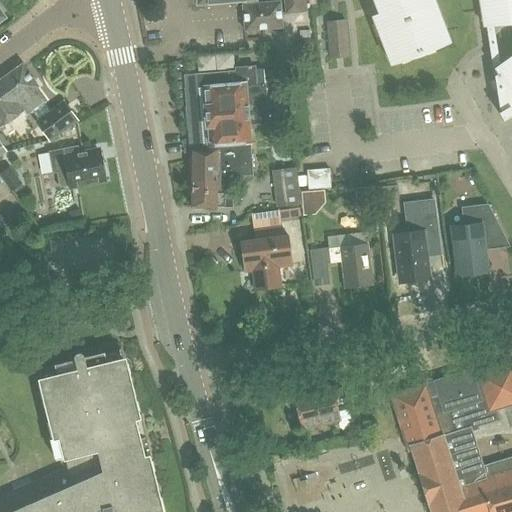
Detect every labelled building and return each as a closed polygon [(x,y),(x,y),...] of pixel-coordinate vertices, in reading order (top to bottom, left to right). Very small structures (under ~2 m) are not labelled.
[(196,0),(197,5),(212,4),(242,2),(244,31),(282,27),(280,1),(257,4),(256,0),(196,0)] [(304,0),(284,0),(286,14),(306,13),(304,0)] [(375,0),(380,14),(373,17),(384,45),(392,42),(399,59),(390,62),(391,64),(435,47),(433,40),(446,35),(433,0),(375,0)] [(511,0),(479,0),(484,25),(511,20),(511,0)] [(345,20),(327,22),(330,58),(348,57),(345,20)] [(500,71),(493,76),(499,112),(498,112),(503,120),(511,114),(511,58),(497,67),(500,71)] [(22,65),(0,80),(0,126),(24,109),(27,113),(46,99),(22,65)] [(235,72),(194,75),(195,90),(204,89),(206,107),(204,107),(206,128),(207,128),(209,146),(213,145),(217,145),(217,149),(219,166),(252,165),(250,142),(249,125),(268,124),(264,83),(263,83),(262,70),(254,71),(254,66),(235,68),(235,72)] [(63,102),(36,122),(49,140),(77,120),(63,102)] [(77,147),(50,153),(54,172),(58,171),(61,189),(104,180),(103,176),(104,174),(103,165),(100,163),(98,150),(78,154),(77,147)] [(190,154),(190,178),(192,178),(191,206),(231,207),(232,176),(253,176),(252,165),(219,166),(217,149),(193,151),(193,155),(190,154)] [(297,165),(272,166),(272,175),(274,175),(274,177),(277,202),(277,206),(298,205),(298,200),(296,177),(296,176),(297,175),(297,165)] [(9,167),(0,174),(11,190),(21,183),(9,167)] [(328,169),(306,170),(308,191),(324,190),(329,190),(328,169)] [(474,172),(466,173),(467,181),(475,180),(474,172)] [(371,188),(355,189),(356,197),(366,205),(373,204),(371,188)] [(308,191),(301,192),(302,215),(314,214),(324,202),(324,190),(308,191)] [(407,234),(394,236),(400,281),(428,278),(424,249),(439,247),(433,200),(404,204),(407,234)] [(464,227),(452,229),(458,274),(485,271),(482,242),(504,239),(487,205),(486,205),(462,208),(464,227)] [(299,206),(250,212),(252,228),(281,224),(281,219),(301,217),(299,206)] [(78,209),(72,211),(74,221),(80,220),(78,209)] [(253,238),(240,240),(243,272),(252,271),(254,290),(280,287),(278,267),(292,265),(286,234),(283,235),(281,224),(252,228),(253,238)] [(367,244),(328,249),(330,264),(341,262),(345,288),(372,285),(367,244)] [(511,275),(511,248),(494,249),(494,276),(511,275)] [(310,250),(312,266),(326,264),(324,249),(310,250)] [(273,316),(263,316),(264,335),(274,335),(273,316)] [(0,511),(161,511),(158,496),(159,496),(159,495),(160,495),(160,494),(160,493),(161,493),(161,492),(161,491),(160,491),(160,490),(160,489),(159,489),(159,488),(158,488),(158,487),(157,487),(156,487),(155,487),(148,458),(152,457),(142,415),(138,416),(131,387),(132,386),(133,386),(133,385),(133,384),(133,383),(134,383),(133,382),(133,381),(133,380),(132,379),(131,378),(130,378),(129,378),(128,378),(121,348),(84,357),(84,354),(80,352),(76,353),(73,357),(74,360),(38,369),(45,398),(44,398),(44,399),(43,399),(43,400),(42,401),(42,402),(42,403),(42,404),(42,405),(43,405),(43,406),(44,406),(44,407),(45,407),(46,407),(46,408),(47,408),(54,436),(50,437),(56,460),(60,459),(62,468),(0,495),(0,511)] [(425,384),(390,395),(408,452),(412,450),(431,511),(511,511),(511,467),(486,475),(471,429),(498,420),(495,409),(511,403),(511,362),(476,374),(477,376),(473,377),(471,370),(434,381),(434,383),(426,385),(425,384)] [(356,381),(330,386),(336,410),(346,407),(347,412),(363,408),(356,381)] [(330,386),(294,395),(302,429),(339,420),(336,410),(330,386)]
